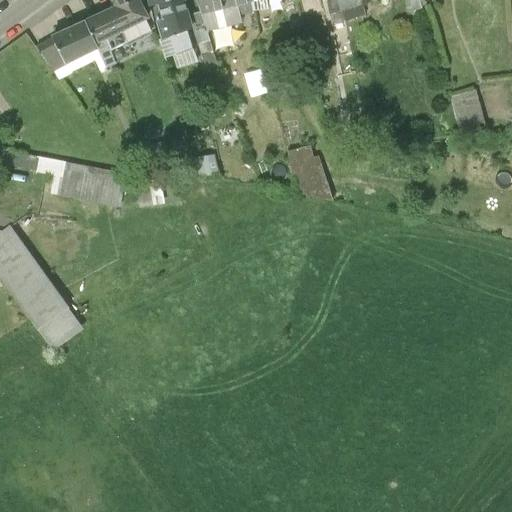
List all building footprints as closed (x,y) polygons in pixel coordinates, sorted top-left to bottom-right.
[(135,0),(106,0),(111,9),(85,22),(95,43),(146,18),(135,0)] [(145,0),(148,9),(156,6),(173,0),(145,0)] [(182,0),(173,0),(156,6),(162,21),(187,13),(182,0)] [(254,0),(196,0),(201,12),(203,19),(238,9),(256,3),(254,0)] [(254,0),(256,3),(254,11),(266,8),(264,1),(269,0),(254,0)] [(324,0),(329,15),(342,12),(355,8),(354,4),(360,2),(367,0),(324,0)] [(422,10),(419,0),(408,0),(412,13),(422,10)] [(342,12),(344,20),(364,14),(360,2),(354,4),(355,8),(342,12)] [(203,19),(208,32),(241,23),(238,9),(203,19)] [(203,19),(201,12),(191,16),(195,28),(193,28),(204,66),(202,66),(204,75),(217,71),(208,32),(203,19)] [(342,12),(329,15),(331,24),(344,20),(342,12)] [(162,21),(156,23),(164,48),(172,50),(174,54),(191,49),(186,34),(192,32),(187,13),(162,21)] [(95,43),(98,50),(106,68),(115,63),(109,51),(152,31),(146,18),(95,43)] [(85,22),(53,38),(54,39),(66,65),(98,50),(95,43),(85,22)] [(54,39),(37,49),(53,71),(66,65),(54,39)] [(98,50),(66,65),(70,72),(95,61),(100,71),(106,68),(98,50)] [(481,130),(472,94),(452,99),(461,135),(481,130)] [(293,192),(322,191),(320,144),(291,145),(293,192)] [(199,173),(216,171),(214,153),(197,155),(199,173)] [(137,181),(140,205),(173,201),(169,177),(137,181)] [(77,320),(9,227),(1,233),(0,232),(0,276),(47,341),(77,320)]
